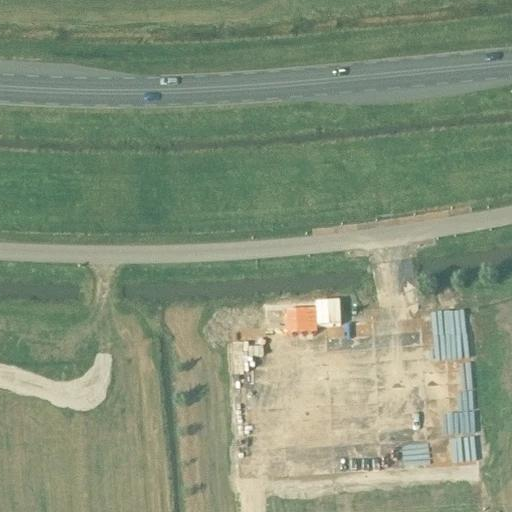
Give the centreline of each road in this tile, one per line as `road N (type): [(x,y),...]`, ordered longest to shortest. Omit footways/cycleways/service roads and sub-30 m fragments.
road 1 (unclassified): [(0,252),(263,250),(511,214)]
road 2 (primary): [(511,63),(177,91),(0,88)]
